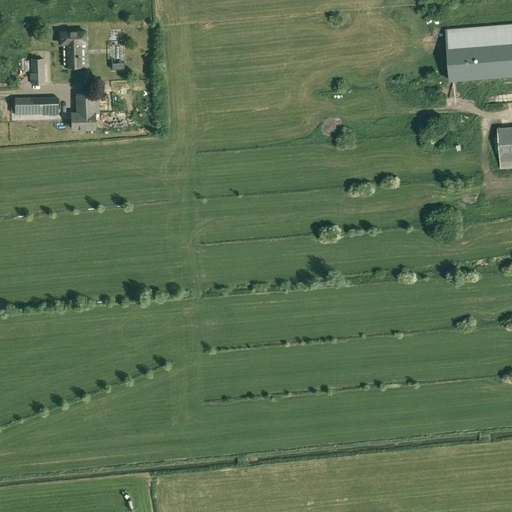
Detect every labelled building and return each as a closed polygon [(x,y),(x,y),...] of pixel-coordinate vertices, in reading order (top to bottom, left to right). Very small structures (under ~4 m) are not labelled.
[(85,40),(85,28),(60,29),(60,40),(63,40),(63,63),(83,63),(83,40),(85,40)] [(44,83),(44,59),(31,59),(31,83),(44,83)] [(71,130),(97,129),(95,93),(75,92),(75,111),(70,112),(71,130)] [(57,97),(14,98),(15,115),(58,114),(57,97)] [(511,167),(511,127),(498,128),(500,158),(501,168),(511,167)]
